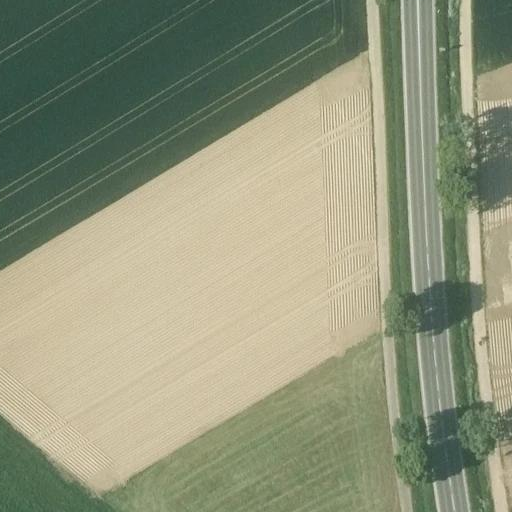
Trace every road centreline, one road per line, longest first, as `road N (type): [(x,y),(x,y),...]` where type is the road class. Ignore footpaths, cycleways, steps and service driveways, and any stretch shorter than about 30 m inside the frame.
road 1 (secondary): [(419,0),(433,363),(458,511)]
road 2 (track): [(370,0),(384,337),(407,511)]
road 3 (track): [(502,511),(477,302),(466,0)]
road 4 (track): [(108,511),(0,424)]
